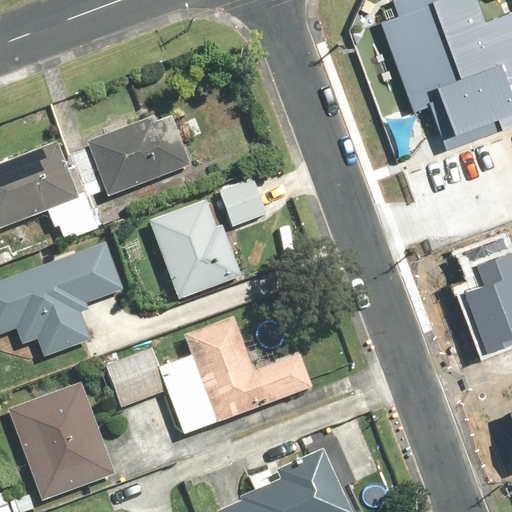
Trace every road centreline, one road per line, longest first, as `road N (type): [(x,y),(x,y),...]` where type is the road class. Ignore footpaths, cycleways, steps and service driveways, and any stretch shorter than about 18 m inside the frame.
road 1 (residential): [(461,511),(270,0)]
road 2 (tertiary): [(0,46),(126,0)]
